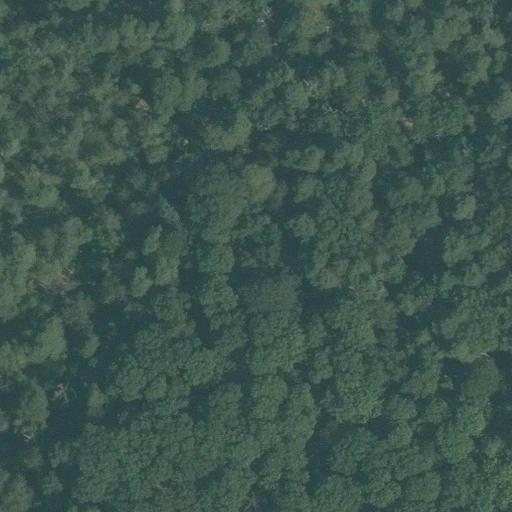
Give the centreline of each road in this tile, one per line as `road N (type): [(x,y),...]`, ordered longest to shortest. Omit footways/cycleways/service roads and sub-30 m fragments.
road 1 (track): [(279,44),(170,185),(20,511)]
road 2 (track): [(511,201),(213,0)]
